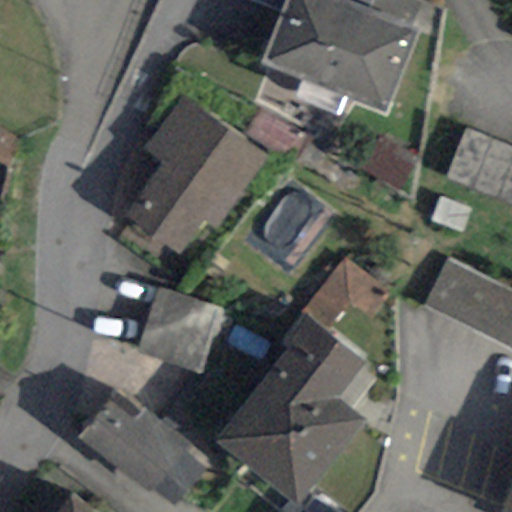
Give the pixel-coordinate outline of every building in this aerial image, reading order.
[(427,40),(325,0),(320,0),(293,70),(399,111),(427,40)] [(141,210),(182,245),(254,161),(196,111),(162,149),(181,165),(141,210)] [(511,149),(466,131),(448,177),(511,203),(511,149)] [(295,348),(223,441),(294,496),(351,422),(329,405),(358,367),(316,335),(347,295),(371,313),(387,293),(345,261),(285,340),(295,348)] [(511,293),(446,262),(425,305),(511,347),(511,293)] [(217,306),(158,291),(145,346),(203,361),(217,306)] [(111,389),(82,426),(148,480),(178,442),(111,389)]
